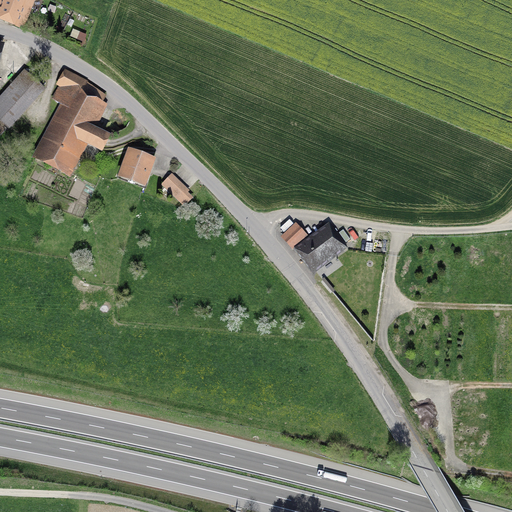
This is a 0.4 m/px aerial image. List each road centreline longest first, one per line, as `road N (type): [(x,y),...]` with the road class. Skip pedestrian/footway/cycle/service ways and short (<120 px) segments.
road 1 (tertiary): [(447,511),(348,347),(235,206),(114,89),(0,29)]
road 2 (motorway): [(444,511),(234,456),(0,407)]
road 3 (motorway): [(0,437),(335,511)]
road 4 (track): [(397,228),(382,336),(417,389),(444,389),(451,461)]
road 5 (track): [(256,230),(296,213),(410,230),(511,226)]
road 6 (track): [(0,492),(93,496),(163,511)]
